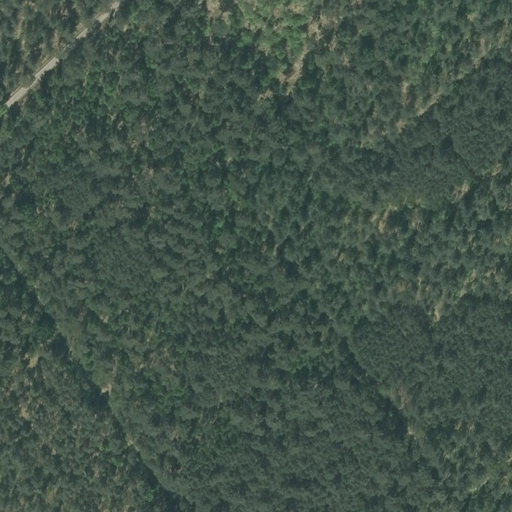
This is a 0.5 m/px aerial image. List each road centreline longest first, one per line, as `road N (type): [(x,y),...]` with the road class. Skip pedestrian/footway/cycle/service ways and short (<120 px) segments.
road 1 (track): [(0,245),(177,511)]
road 2 (track): [(0,108),(121,0)]
